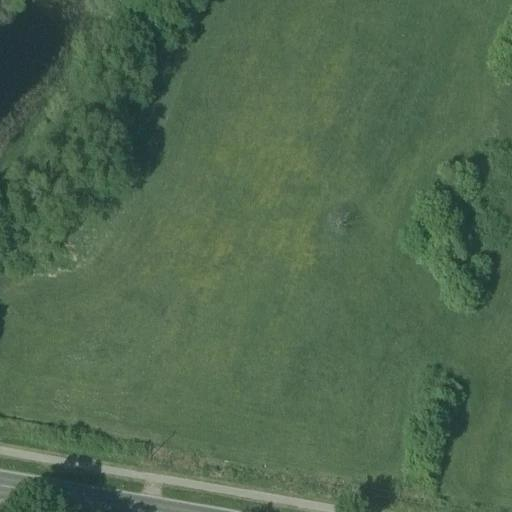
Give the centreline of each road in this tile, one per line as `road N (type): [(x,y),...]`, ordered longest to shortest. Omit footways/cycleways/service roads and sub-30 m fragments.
road 1 (track): [(482,511),(468,369),(429,301),(423,274)]
road 2 (secondary): [(129,511),(0,488)]
